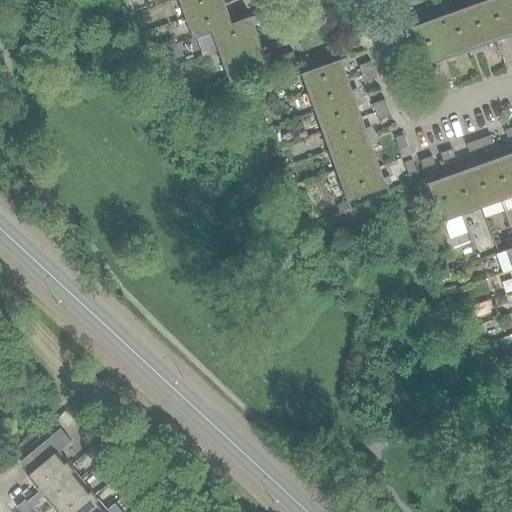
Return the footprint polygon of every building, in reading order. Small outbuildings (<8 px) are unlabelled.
[(177,0),(184,18),(224,4),(222,0),(177,0)] [(511,39),(511,31),(500,0),(484,0),(480,1),(494,42),(506,38),(507,41),(511,39)] [(511,0),(500,0),(511,31),(511,0)] [(494,42),(480,1),(461,8),(477,52),(485,49),(484,45),(494,42)] [(265,16),(277,12),(274,3),(262,7),(265,16)] [(228,16),(224,4),(184,18),(191,39),(211,33),(210,32),(235,23),(232,15),(228,16)] [(477,52),(461,8),(442,15),(449,35),(437,39),(445,60),(467,51),(468,55),(477,52)] [(449,35),(442,15),(410,26),(425,67),(426,66),(427,70),(435,67),(434,63),(445,60),(437,39),(449,35)] [(250,17),(235,23),(210,32),(211,33),(217,51),(237,44),(241,55),(261,47),(254,26),(257,24),(254,17),(250,18),(250,17)] [(241,55),(237,44),(217,51),(228,82),(269,68),(269,66),(272,65),(269,58),(266,60),(261,47),(241,55)] [(292,52),(291,52),(280,57),(283,65),(295,60),(292,52)] [(340,59),(300,73),(307,93),(347,79),(343,67),(346,66),(344,59),(340,60),(340,59)] [(372,69),(369,61),(357,66),(360,74),(372,69)] [(360,74),(363,82),(375,77),(372,69),(360,74)] [(347,79),(307,93),(314,112),(357,97),(354,89),(351,90),(347,79)] [(357,97),(314,112),(321,131),(361,117),(357,106),(360,105),(357,97)] [(386,108),(383,100),(371,104),(374,113),(386,108)] [(374,113),(377,121),(389,117),(386,108),(374,113)] [(361,117),(321,131),(328,151),(371,135),(368,127),(365,128),(361,117)] [(511,127),(503,130),(507,139),(511,136),(511,127)] [(371,135),(328,151),(335,170),(354,163),(358,173),(378,167),(370,144),(374,143),(371,135)] [(394,138),(398,150),(407,146),(402,135),(394,138)] [(489,135),(477,139),(480,148),(492,144),(489,135)] [(477,139),(465,144),(468,153),(480,148),(477,139)] [(502,151),(511,176),(511,149),(511,147),(502,151)] [(451,149),(438,153),(441,162),(454,158),(451,149)] [(496,157),(484,161),(499,201),(511,196),(511,176),(502,151),(495,153),(496,157)] [(421,170),(434,165),(431,156),(418,161),(421,170)] [(415,172),(412,163),(411,160),(403,163),(407,175),(415,172)] [(472,162),(464,165),(480,208),(499,201),(484,161),(474,165),(472,162)] [(358,173),(354,163),(335,170),(346,201),(386,187),(385,186),(388,185),(386,177),(382,178),(378,167),(358,173)] [(446,175),(461,215),(480,208),(464,165),(456,168),(457,171),(446,175)] [(441,223),(442,222),(461,215),(446,175),(435,179),(434,176),(426,179),(427,182),(426,182),(441,223)] [(351,208),(348,200),(346,201),(336,205),(339,212),(351,208)] [(26,477),(38,491),(39,492),(70,466),(57,451),(70,440),(59,427),(19,461),(30,474),(26,477)] [(82,480),(70,466),(39,492),(38,491),(26,502),(24,499),(15,507),(19,511),(27,511),(39,502),(37,500),(42,496),(51,506),(82,480)] [(51,506),(55,511),(73,511),(94,495),(82,480),(51,506)] [(102,511),(106,509),(94,495),(73,511),(102,511)] [(102,511),(121,511),(114,503),(106,509),(102,511)]
